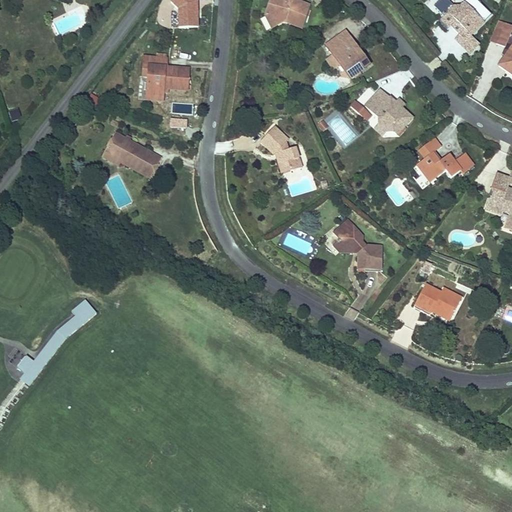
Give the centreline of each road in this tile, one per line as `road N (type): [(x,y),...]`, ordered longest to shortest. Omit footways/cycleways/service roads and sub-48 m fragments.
road 1 (residential): [(511,377),(474,380),(434,370),(269,283),(232,248),(207,170),(226,0)]
road 2 (residential): [(146,0),(0,192)]
road 3 (residential): [(358,0),(457,104),(511,134)]
